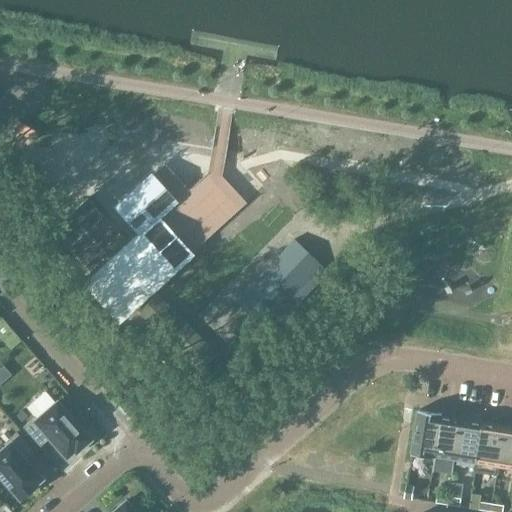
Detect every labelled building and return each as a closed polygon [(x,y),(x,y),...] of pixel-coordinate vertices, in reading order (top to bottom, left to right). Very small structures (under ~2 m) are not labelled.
[(139,234),(85,283),(118,319),(190,254),(157,219),(183,195),(157,169),(114,207),(139,234)] [(183,195),(157,219),(190,254),(246,201),(221,175),(207,172),(183,195)] [(52,230),(92,274),(127,243),(90,202),(87,199),(52,230)] [(295,238),(248,287),(280,319),(328,270),(306,248),(295,238)] [(267,333),(280,319),(248,287),(235,301),(267,333)] [(155,295),(138,312),(199,372),(216,354),(155,295)] [(12,333),(3,340),(10,348),(19,341),(12,333)] [(36,421),(34,418),(23,427),(40,446),(49,438),(65,456),(73,449),(75,451),(87,440),(69,419),(72,416),(61,404),(58,407),(56,404),(36,421)] [(435,458),(435,455),(442,416),(442,414),(419,410),(412,454),(435,458)] [(435,455),(456,459),(462,420),(442,416),(435,455)] [(475,472),(476,472),(484,423),(462,420),(456,459),(476,462),(475,472)] [(476,472),(497,475),(505,426),(484,423),(476,472)] [(511,427),(505,426),(497,475),(498,476),(499,466),(511,467),(511,427)] [(0,478),(1,477),(20,499),(33,488),(31,486),(39,479),(23,461),(32,452),(16,433),(5,443),(8,446),(0,452),(0,478)] [(407,486),(405,498),(413,499),(415,487),(407,486)] [(472,494),(470,508),(479,510),(480,502),(482,495),(472,494)] [(438,495),(437,503),(448,505),(450,497),(438,495)] [(461,499),(450,497),(448,505),(460,507),(461,499)] [(480,502),(479,510),(491,511),(492,504),(480,502)] [(140,511),(138,510),(136,511),(132,511),(124,503),(113,511),(140,511)]
